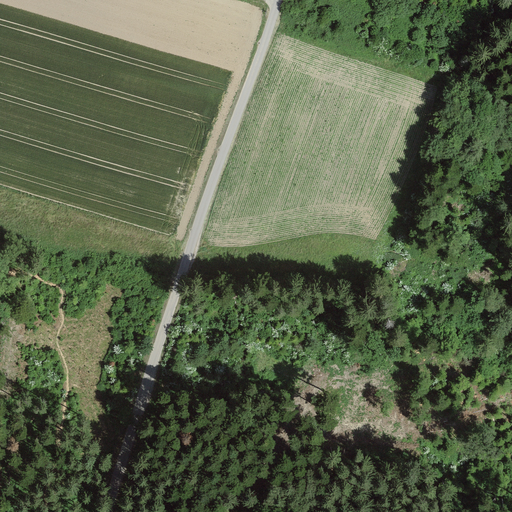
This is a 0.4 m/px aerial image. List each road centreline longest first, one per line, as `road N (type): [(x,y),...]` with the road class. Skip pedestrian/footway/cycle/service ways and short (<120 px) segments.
road 1 (unclassified): [(277,0),(107,511)]
road 2 (track): [(0,227),(187,255)]
